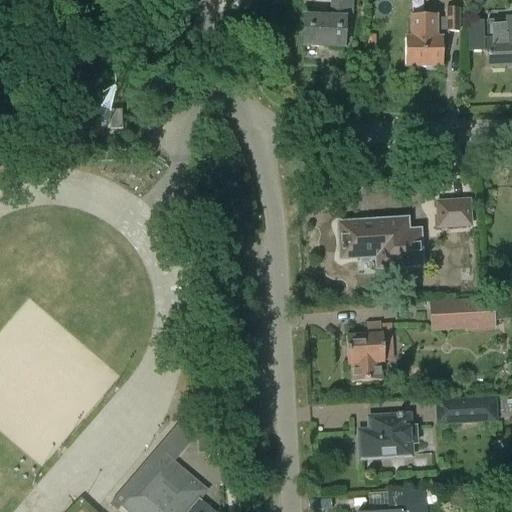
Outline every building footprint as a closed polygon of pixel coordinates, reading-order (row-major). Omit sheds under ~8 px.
[(344,21),(343,21),(343,12),(351,12),(351,8),(351,0),(330,0),(330,20),(303,19),(302,47),(342,48),(344,21)] [(425,72),(436,72),(436,70),(440,70),(440,41),(446,41),(446,34),(457,34),(458,11),(445,11),(445,21),(435,21),(435,18),(410,18),(410,40),(404,40),(404,51),(390,51),(390,67),(404,67),(404,69),(425,69),(425,72)] [(486,41),(485,41),(486,69),(490,69),(490,71),(503,70),(503,68),(511,67),(511,20),(486,22),(486,41)] [(120,110),(109,111),(109,131),(121,131),(120,110)] [(462,207),(430,209),(432,234),(463,232),(462,207)] [(377,268),(420,266),(418,232),(406,233),(405,221),(338,225),(340,258),(376,256),(377,268)] [(473,279),(472,250),(441,251),(442,280),(473,279)] [(429,301),(429,314),(429,332),(465,331),(494,329),(492,298),(429,301)] [(349,367),(350,384),(381,383),(380,366),(383,366),(381,336),(380,336),(379,325),(365,325),(366,337),(344,338),(346,367),(349,367)] [(436,425),(491,422),(490,396),(435,398),(436,425)] [(181,453),(203,427),(204,427),(205,426),(190,412),(188,414),(166,440),(181,453)] [(369,433),(358,434),(360,460),(383,459),(407,457),(406,445),(414,444),(414,430),(406,431),(406,418),(368,421),(369,433)] [(210,511),(198,501),(205,493),(185,474),(164,458),(121,508),(126,511),(210,511)] [(386,511),(422,511),(421,492),(398,494),(385,495),(386,511)]
